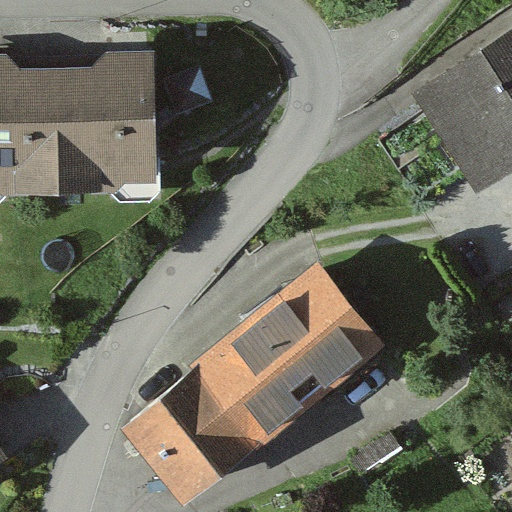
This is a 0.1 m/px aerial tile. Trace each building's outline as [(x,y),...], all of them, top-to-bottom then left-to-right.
[(511,144),(511,10),(410,77),(471,171),(511,144)] [(92,52),(56,51),(58,166),(155,163),(153,39),(107,40),(92,52)] [(6,41),(0,41),(0,167),(58,166),(56,51),(19,52),(6,41)] [(205,62),(167,75),(178,107),(216,94),(205,62)] [(382,326),(320,249),(199,345),(264,423),(382,326)] [(264,423),(199,345),(124,408),(188,485),(264,423)] [(393,426),(354,453),(363,466),(402,439),(393,426)] [(0,461),(10,455),(0,438),(0,461)]
